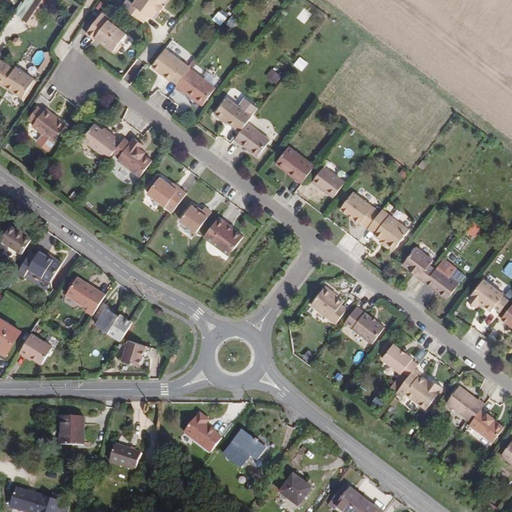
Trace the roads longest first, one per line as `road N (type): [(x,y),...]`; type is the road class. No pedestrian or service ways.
road 1 (residential): [(72,60),(320,245)]
road 2 (tertiary): [(0,176),(126,272),(197,313),(215,335)]
road 3 (residential): [(320,245),(511,391)]
road 4 (secondary): [(255,371),(436,511)]
road 5 (secondary): [(0,388),(173,388),(211,371)]
